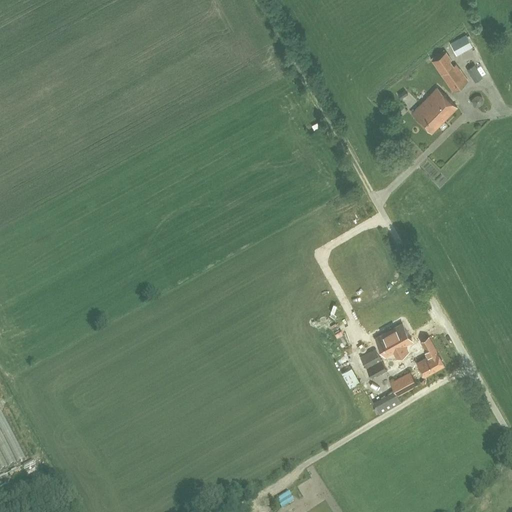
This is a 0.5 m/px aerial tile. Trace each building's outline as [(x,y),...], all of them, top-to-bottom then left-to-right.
[(459,49),(475,39),(470,32),(455,42),(459,49)] [(453,90),(468,80),(456,63),(455,64),(446,51),(433,60),(453,90)] [(476,82),(484,77),(475,64),(468,70),(476,82)] [(432,133),(458,107),(438,87),(412,113),(432,133)] [(402,98),(408,94),(405,89),(399,94),(402,98)] [(360,210),(364,217),(369,213),(365,207),(360,210)] [(393,284),(399,281),(394,272),(389,275),(393,284)] [(403,323),(396,327),(398,330),(386,337),(384,333),(376,337),(386,355),(394,351),(397,357),(409,351),(405,344),(413,340),(403,323)] [(432,354),(439,351),(433,334),(426,337),(429,347),(430,347),(432,354)] [(429,377),(450,366),(444,355),(424,366),(429,377)] [(354,388),(364,383),(356,367),(346,372),(354,388)] [(397,386),(402,396),(423,386),(418,376),(397,386)] [(398,394),(379,404),(383,412),(402,402),(398,394)] [(0,471),(36,453),(9,404),(0,408),(0,471)]
